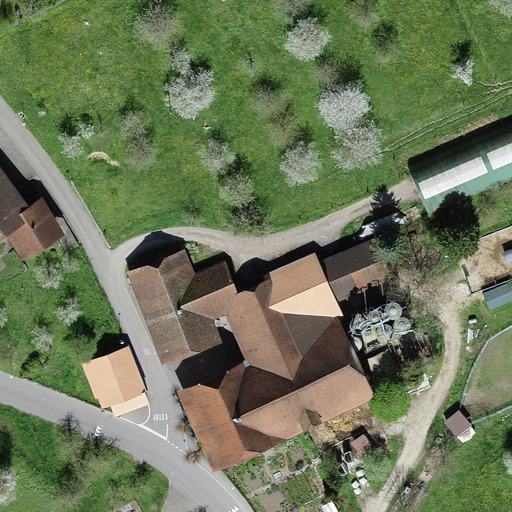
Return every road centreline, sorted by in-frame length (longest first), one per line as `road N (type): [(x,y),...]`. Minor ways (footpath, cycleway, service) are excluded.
road 1 (residential): [(159,452),(163,401),(152,369),(96,252),(0,110)]
road 2 (tertiary): [(0,386),(159,452)]
